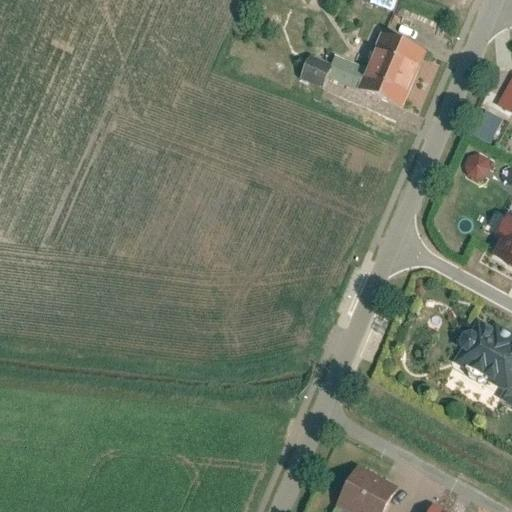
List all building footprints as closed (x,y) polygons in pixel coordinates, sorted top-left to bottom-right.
[(425,53),(382,36),(361,90),(404,107),(425,53)] [(338,57),(334,66),(314,56),(303,79),(328,90),(333,80),(357,91),(367,71),(338,57)] [(511,73),(492,110),(511,119),(511,73)] [(479,154),(464,172),(481,187),(496,168),(479,154)] [(502,245),(494,259),(511,269),(511,212),(495,241),(502,245)] [(485,320),(460,364),(477,373),(480,368),(498,378),(495,383),(511,392),(511,395),(509,401),(511,403),(511,328),(499,322),(496,326),(485,320)] [(363,464),(337,511),(392,511),(406,488),(363,464)]
